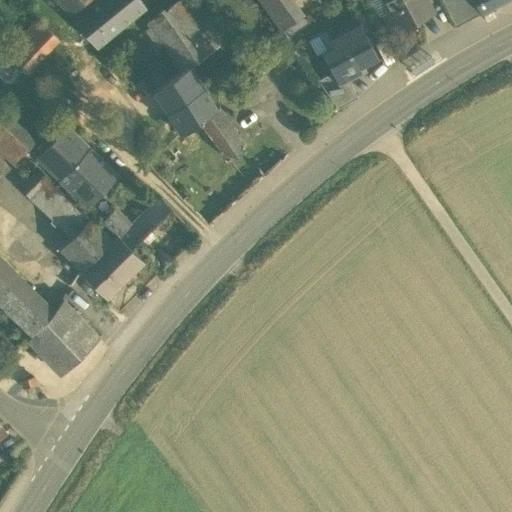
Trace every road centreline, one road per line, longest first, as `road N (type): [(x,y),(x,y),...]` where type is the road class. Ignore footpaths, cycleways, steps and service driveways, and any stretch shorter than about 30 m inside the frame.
road 1 (secondary): [(511,40),(376,123),(255,223),(138,351),(58,455)]
road 2 (track): [(511,316),(376,123)]
